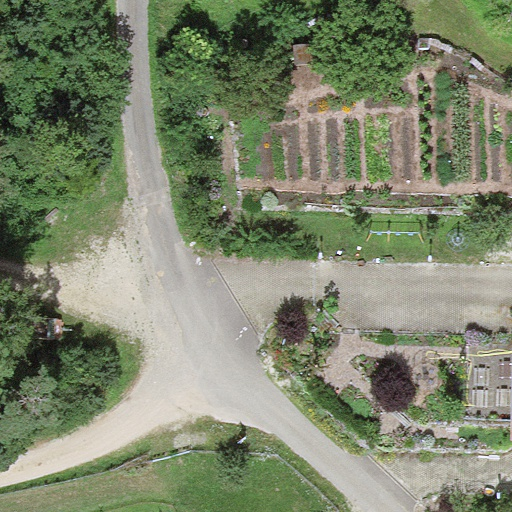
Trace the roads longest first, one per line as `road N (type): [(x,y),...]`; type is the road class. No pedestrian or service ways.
road 1 (track): [(130,0),(129,81),(166,292),(233,377)]
road 2 (track): [(233,377),(149,421),(0,470)]
road 3 (track): [(233,377),(387,511)]
